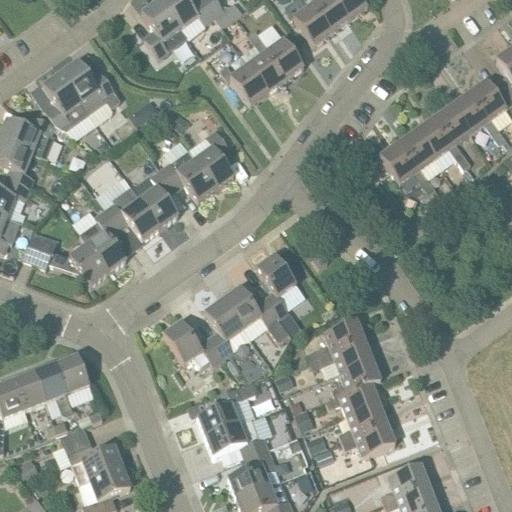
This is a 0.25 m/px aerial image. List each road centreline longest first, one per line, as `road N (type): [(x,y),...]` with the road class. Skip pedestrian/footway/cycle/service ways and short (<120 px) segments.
road 1 (residential): [(446,356),(386,269),(278,183)]
road 2 (residential): [(95,335),(253,214),(278,183)]
road 3 (residential): [(182,511),(123,366),(95,335)]
road 4 (residential): [(278,183),(391,36)]
road 5 (residential): [(508,511),(446,356)]
road 6 (residential): [(0,91),(118,0)]
